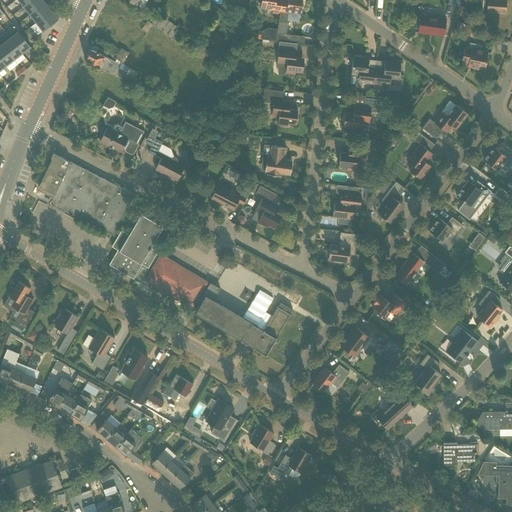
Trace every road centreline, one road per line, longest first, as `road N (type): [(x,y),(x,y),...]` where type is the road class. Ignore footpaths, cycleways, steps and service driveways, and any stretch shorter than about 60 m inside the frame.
road 1 (tertiary): [(275,396),(0,232)]
road 2 (residential): [(298,269),(28,128)]
road 3 (residential): [(298,269),(333,0)]
road 4 (residential): [(350,299),(493,111)]
road 5 (residential): [(165,496),(83,434),(0,391)]
road 6 (residential): [(493,111),(336,0)]
road 7 (residential): [(389,465),(511,337)]
road 8 (residential): [(28,128),(86,0)]
road 9 (residential): [(275,396),(350,299)]
